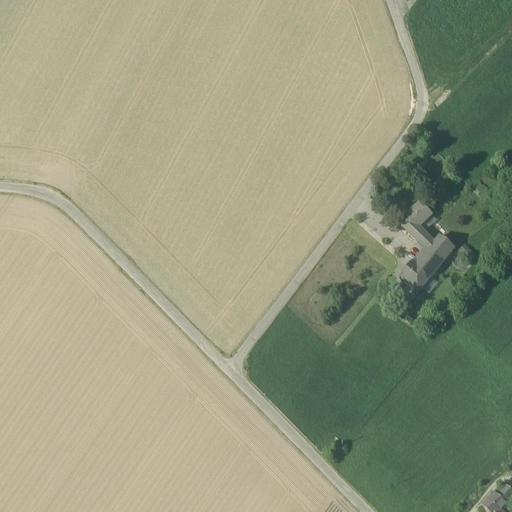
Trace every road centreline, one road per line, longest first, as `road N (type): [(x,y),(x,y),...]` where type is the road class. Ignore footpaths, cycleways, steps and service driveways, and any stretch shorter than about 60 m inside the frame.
road 1 (residential): [(228,370),(425,114),(394,0)]
road 2 (tertiary): [(228,370),(71,212),(42,194),(0,189)]
road 3 (tertiary): [(365,511),(228,370)]
